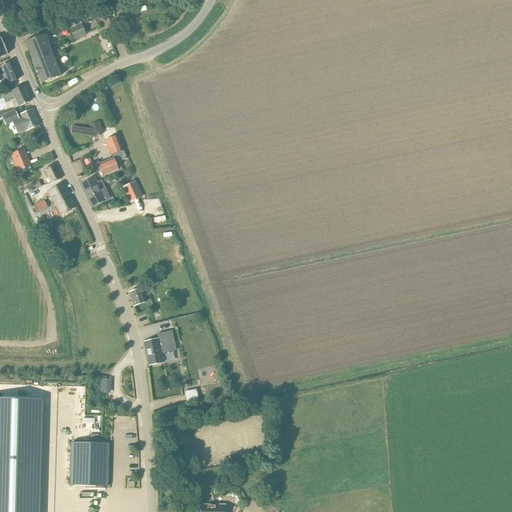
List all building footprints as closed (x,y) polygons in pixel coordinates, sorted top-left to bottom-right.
[(86,35),(81,24),(70,29),(74,40),(86,35)] [(32,39),(25,42),(29,52),(33,63),(41,83),(61,76),(53,55),(49,45),(45,34),(32,39)] [(7,84),(9,83),(18,79),(11,63),(0,67),(2,71),(0,72),(0,80),(5,78),(7,84)] [(6,104),(9,102),(16,99),(19,106),(30,102),(23,87),(12,91),(13,92),(2,96),(6,104)] [(0,112),(0,118),(2,118),(15,112),(13,107),(0,112)] [(24,132),(39,126),(32,110),(17,117),(15,112),(2,118),(5,125),(11,123),(12,125),(10,126),(13,131),(14,131),(16,135),(24,132)] [(94,138),(104,134),(100,121),(89,126),(94,138)] [(117,136),(115,137),(105,141),(111,155),(112,155),(113,159),(99,164),(103,175),(117,170),(115,163),(126,159),(126,157),(124,152),(122,150),(117,136)] [(23,149),(11,154),(18,171),(31,166),(23,149)] [(90,158),(85,160),(90,171),(94,169),(90,158)] [(55,165),(46,170),(45,170),(52,183),(61,179),(55,165)] [(94,179),(80,185),(91,207),(105,200),(94,179)] [(32,184),(34,190),(42,187),(39,181),(32,184)] [(139,182),(125,187),(130,200),(143,194),(141,188),(139,182)] [(62,215),(67,212),(76,208),(63,184),(49,191),(62,215)] [(44,200),(34,205),(38,213),(48,208),(44,200)] [(54,226),(47,229),(50,236),(57,233),(54,226)] [(163,274),(156,276),(158,282),(165,280),(163,274)] [(145,287),(138,289),(129,293),(134,307),(146,302),(144,298),(148,296),(145,287)] [(154,341),(144,343),(149,365),(150,365),(159,363),(163,362),(161,354),(176,350),(174,341),(172,331),(157,334),(158,340),(154,341)] [(100,379),(100,393),(111,394),(111,379),(100,379)] [(197,389),(184,392),(187,404),(199,401),(197,389)] [(0,404),(0,511),(40,511),(43,406),(0,404)] [(107,487),(108,444),(72,443),(70,486),(107,487)]
